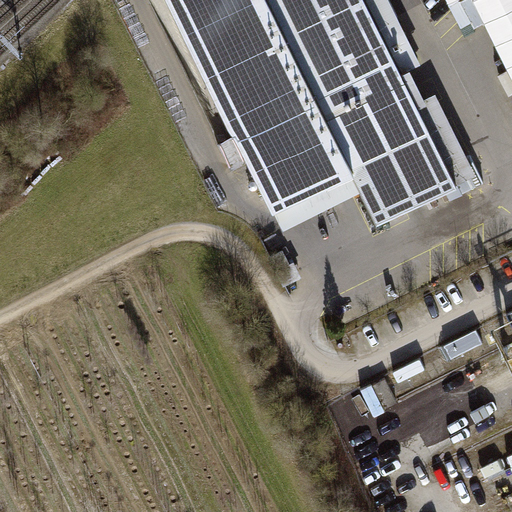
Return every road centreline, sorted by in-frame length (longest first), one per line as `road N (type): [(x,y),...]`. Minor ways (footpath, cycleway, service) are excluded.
road 1 (track): [(275,298),(238,247),(181,232),(0,318)]
road 2 (residential): [(511,296),(349,371),(317,363),(275,298)]
